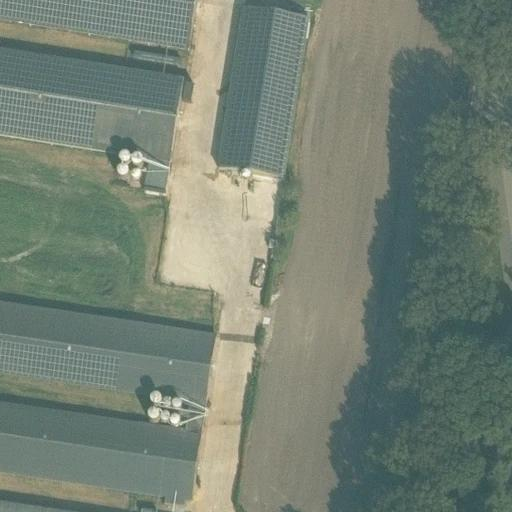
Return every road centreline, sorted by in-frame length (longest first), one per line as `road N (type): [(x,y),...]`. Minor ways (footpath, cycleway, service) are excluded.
road 1 (unknown): [(214,511),(237,271),(197,122),(219,0)]
road 2 (tertiary): [(413,511),(491,0)]
